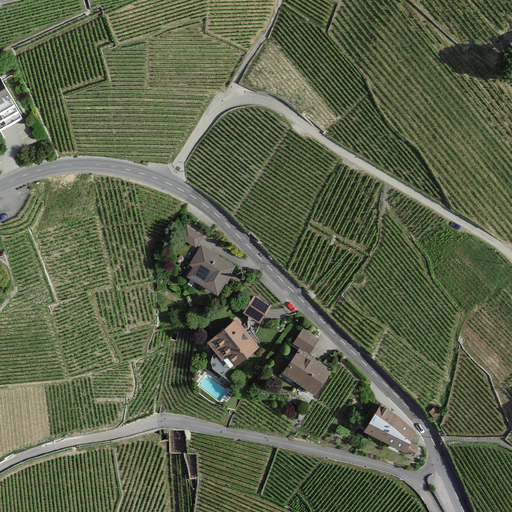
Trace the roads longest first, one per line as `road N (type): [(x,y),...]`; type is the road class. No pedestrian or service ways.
road 1 (tertiary): [(441,462),(369,369),(190,193),(97,163),(47,166),(0,184)]
road 2 (unclassified): [(0,471),(43,450),(168,419),(417,478)]
road 3 (track): [(172,182),(219,107),(259,96),(511,254)]
